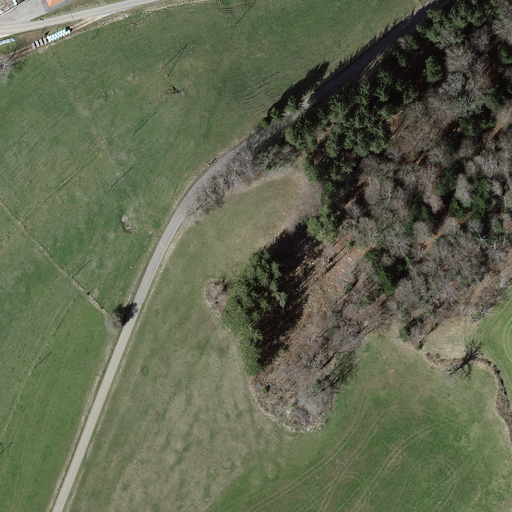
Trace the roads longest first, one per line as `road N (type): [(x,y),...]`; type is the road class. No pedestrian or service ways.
road 1 (unclassified): [(437,0),(227,159),(189,198),(149,273),(56,511)]
road 2 (track): [(0,29),(156,0)]
